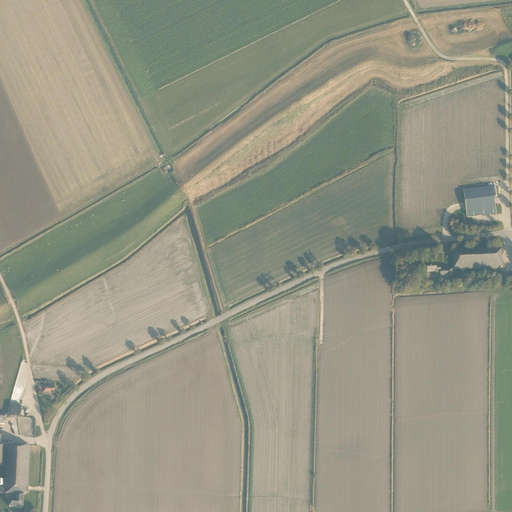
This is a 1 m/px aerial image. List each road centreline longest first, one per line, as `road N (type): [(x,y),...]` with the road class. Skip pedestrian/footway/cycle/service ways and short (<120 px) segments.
road 1 (unclassified): [(44,511),(54,424),(86,385),(344,263),(511,232)]
road 2 (unknown): [(509,233),(503,64),(439,57),(407,0)]
